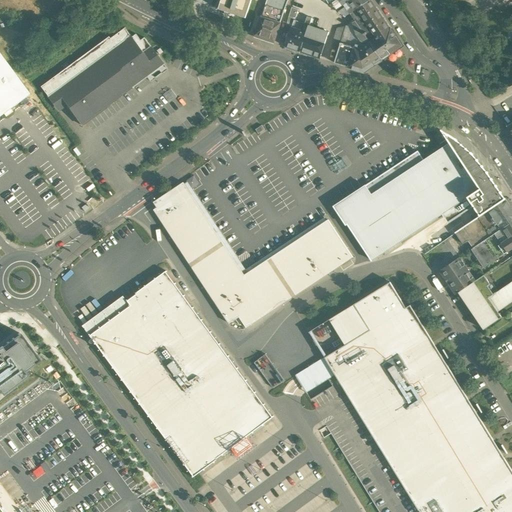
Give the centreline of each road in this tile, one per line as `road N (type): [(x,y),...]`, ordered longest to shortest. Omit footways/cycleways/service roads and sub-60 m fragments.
road 1 (residential): [(133,196),(233,350),(260,346),(270,327),(319,292),(408,261),(426,274),(511,413)]
road 2 (unclassified): [(192,511),(37,299)]
road 3 (unclassified): [(133,196),(258,99)]
road 4 (tertiary): [(449,112),(296,72)]
road 5 (tertiary): [(256,61),(133,0)]
